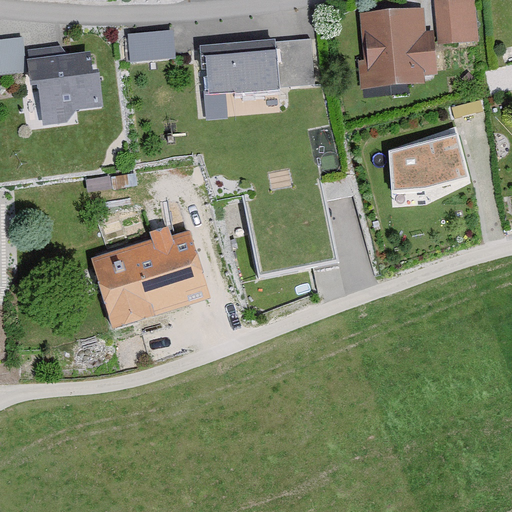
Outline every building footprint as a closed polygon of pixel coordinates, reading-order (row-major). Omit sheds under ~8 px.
[(473,44),(469,1),(432,4),(436,48),(473,44)] [(422,38),(420,12),(355,16),(358,64),(355,64),(356,92),(421,88),(420,78),(433,78),(431,37),(422,38)] [(172,60),(170,34),(124,38),(126,64),(172,60)] [(0,77),(22,75),(18,40),(0,42),(0,77)] [(312,88),(308,42),(196,50),(199,96),(312,88)] [(88,74),(86,55),(61,57),(60,49),(24,52),(27,90),(36,90),(39,127),(65,125),(72,113),(99,111),(96,74),(88,74)] [(458,133),(389,152),(391,193),(422,191),(470,177),(458,133)] [(207,302),(187,235),(170,240),(167,231),(146,237),(148,244),(87,262),(108,332),(207,302)]
